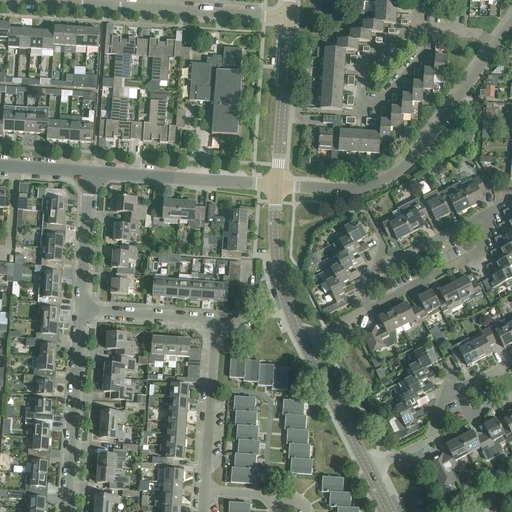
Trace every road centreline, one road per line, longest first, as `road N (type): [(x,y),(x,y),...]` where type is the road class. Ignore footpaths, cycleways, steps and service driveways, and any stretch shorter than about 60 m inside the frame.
road 1 (residential): [(204,490),(215,324),(79,309)]
road 2 (residential): [(277,185),(348,190),(391,176),(495,45)]
road 3 (residential): [(65,511),(79,309)]
road 4 (residential): [(277,185),(89,172)]
road 5 (residential): [(288,18),(102,5)]
road 6 (tertiary): [(277,185),(288,18)]
road 7 (tertiary): [(303,341),(280,280),(277,185)]
road 8 (residential): [(478,219),(474,254),(370,307)]
road 9 (tertiary): [(368,470),(303,341)]
road 10 (residential): [(79,309),(89,172)]
